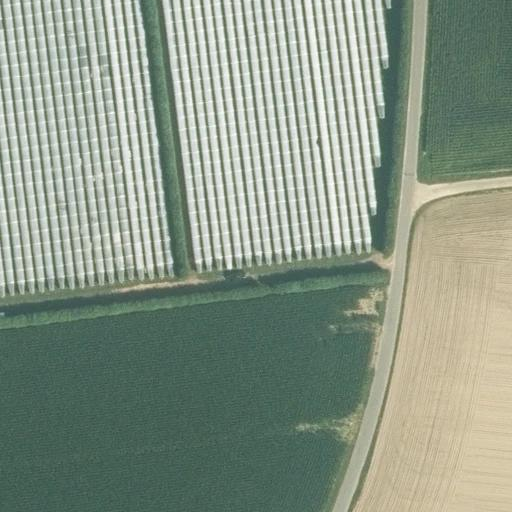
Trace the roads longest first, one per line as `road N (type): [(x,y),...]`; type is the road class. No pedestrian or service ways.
road 1 (unclassified): [(339,511),(377,394),(409,198)]
road 2 (unclassified): [(409,198),(419,0)]
